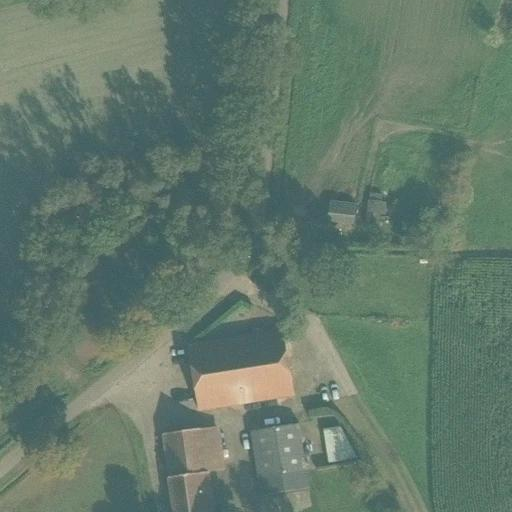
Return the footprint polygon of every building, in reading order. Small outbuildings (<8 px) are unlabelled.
[(369,202),(366,225),(380,227),(382,203),(369,202)] [(355,206),(329,203),(328,215),(354,218),(355,206)] [(188,346),(199,412),(294,397),(283,331),(188,346)] [(297,424),(249,432),(257,479),(305,472),(297,424)] [(213,511),(205,449),(202,429),(164,435),(174,511),(213,511)]
